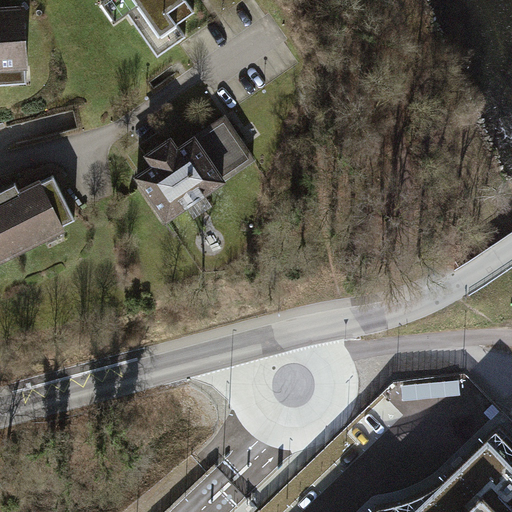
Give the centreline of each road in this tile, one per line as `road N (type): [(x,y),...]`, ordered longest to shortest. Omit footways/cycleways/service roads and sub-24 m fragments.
road 1 (unclassified): [(0,411),(236,345),(386,314),(459,283),(511,248)]
road 2 (residential): [(0,165),(100,137),(266,32)]
road 3 (track): [(395,0),(511,257)]
road 4 (track): [(511,339),(326,351)]
